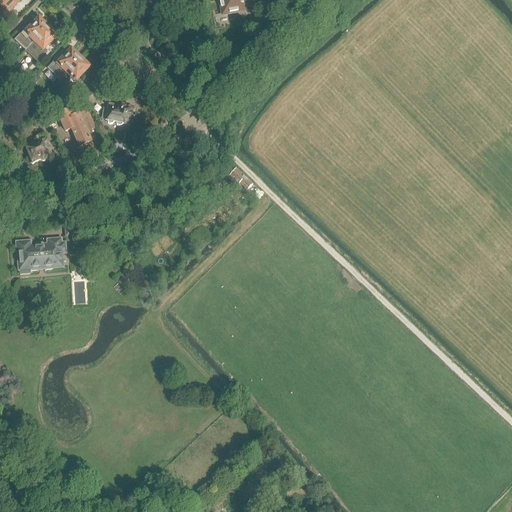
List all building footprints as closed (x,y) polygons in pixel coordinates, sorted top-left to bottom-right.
[(17,15),(13,10),(21,1),(19,0),(1,0),(0,1),(0,17),(8,25),(17,15)] [(244,11),(252,10),(250,2),(249,0),(219,0),(222,16),(244,11)] [(26,32),(24,30),(16,39),(28,50),(34,43),(48,28),(39,19),(26,32)] [(58,37),(48,28),(34,43),(28,50),(26,51),(38,62),(47,52),(45,50),(58,37)] [(66,74),(80,59),(78,56),(79,55),(73,49),(72,51),(71,50),(57,65),(54,62),(47,70),(59,81),(66,74)] [(158,56),(151,50),(147,55),(154,61),(158,56)] [(80,59),(66,74),(76,83),(90,68),(80,59)] [(114,79),(109,72),(97,80),(102,87),(114,79)] [(8,85),(1,94),(6,98),(14,90),(8,85)] [(17,111),(26,101),(21,96),(12,106),(17,111)] [(130,126),(133,110),(127,108),(127,107),(115,105),(109,104),(106,122),(130,126)] [(48,117),(47,116),(43,110),(34,117),(35,119),(38,123),(45,118),(48,117)] [(87,134),(96,130),(88,111),(80,114),(72,117),(72,119),(71,120),(69,116),(61,120),(66,133),(72,130),(80,148),(92,144),(87,134)] [(34,117),(33,114),(25,119),(27,124),(35,119),(34,117)] [(52,119),(50,120),(48,117),(45,118),(51,128),(56,125),(52,119)] [(53,157),(46,140),(45,136),(37,139),(39,144),(25,149),(32,166),(40,162),(42,163),(44,164),(47,162),(48,159),(53,157)] [(201,176),(205,171),(196,162),(193,165),(192,163),(190,165),(201,176)] [(247,191),(253,185),(237,169),(230,177),(238,185),(240,184),(247,191)] [(66,238),(81,237),(80,226),(65,226),(66,238)] [(66,255),(65,244),(61,245),(60,242),(35,244),(35,246),(17,248),(18,256),(13,256),(14,265),(18,264),(18,273),(20,273),(21,274),(23,275),(28,275),(30,273),(65,270),(64,255),(66,255)] [(126,291),(134,283),(127,276),(119,284),(126,291)] [(43,479),(42,464),(21,465),(21,480),(43,479)]
